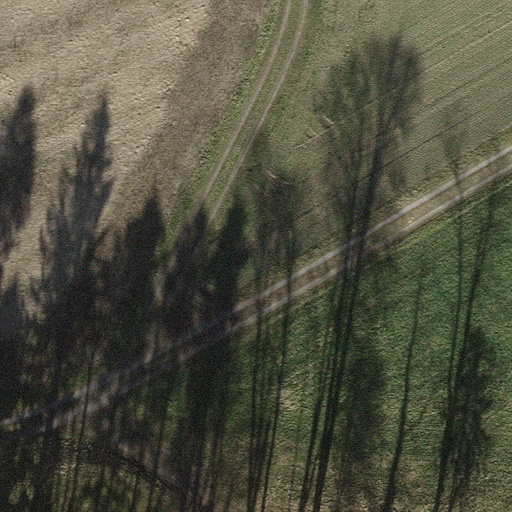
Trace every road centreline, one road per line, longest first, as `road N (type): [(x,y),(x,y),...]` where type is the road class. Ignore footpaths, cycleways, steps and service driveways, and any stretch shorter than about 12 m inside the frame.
road 1 (track): [(511,163),(181,352),(0,433)]
road 2 (track): [(299,0),(290,56),(191,260),(181,352)]
